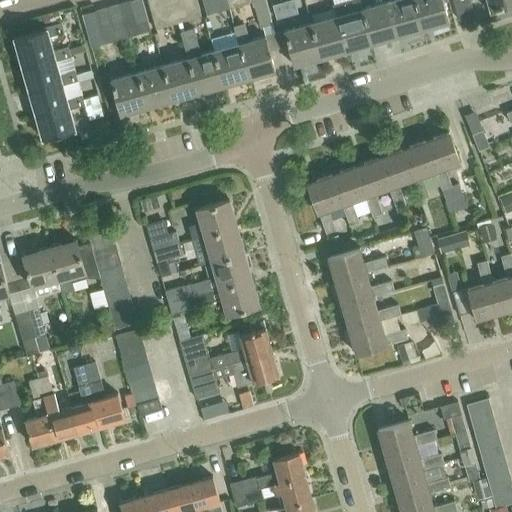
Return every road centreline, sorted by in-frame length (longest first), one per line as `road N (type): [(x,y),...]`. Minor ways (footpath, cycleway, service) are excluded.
road 1 (residential): [(0,494),(327,401)]
road 2 (residential): [(327,401),(252,136)]
road 3 (tertiary): [(252,136),(286,114),(397,79),(479,60),(511,61)]
road 4 (tertiary): [(0,209),(207,157),(252,136)]
road 5 (residential): [(327,401),(511,349)]
